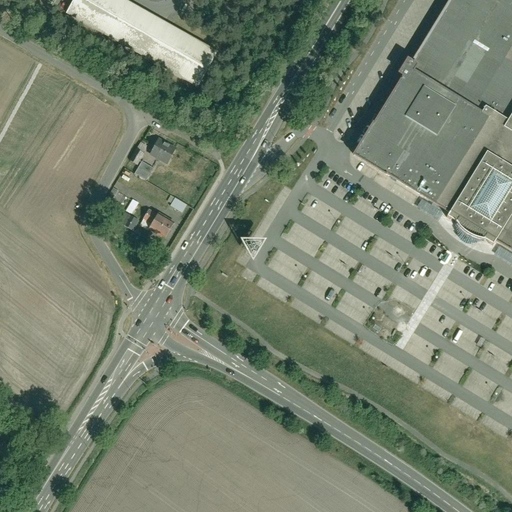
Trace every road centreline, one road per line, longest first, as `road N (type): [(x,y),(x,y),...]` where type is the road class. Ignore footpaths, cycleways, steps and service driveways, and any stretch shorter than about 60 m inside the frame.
road 1 (secondary): [(342,0),(150,312)]
road 2 (residential): [(143,115),(98,195),(92,229),(116,276),(150,312)]
road 3 (primary): [(304,410),(458,511)]
road 4 (primary): [(304,410),(150,312)]
road 5 (residential): [(143,115),(0,31)]
road 6 (primary): [(111,379),(31,511)]
